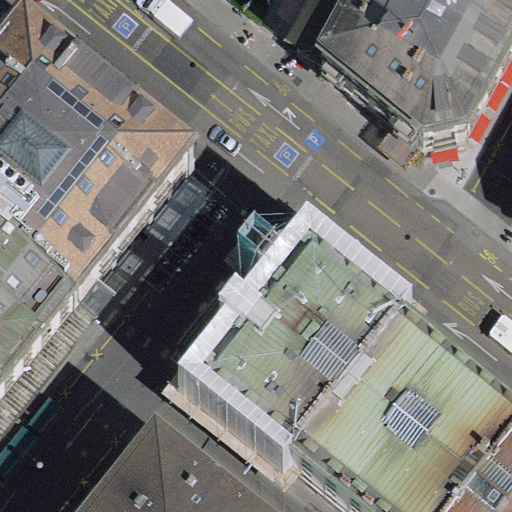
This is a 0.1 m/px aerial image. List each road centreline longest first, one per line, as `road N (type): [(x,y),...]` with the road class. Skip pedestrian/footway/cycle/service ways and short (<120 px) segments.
road 1 (residential): [(302,162),(126,383)]
road 2 (secondary): [(302,162),(111,0)]
road 3 (residential): [(126,383),(286,511)]
road 4 (secondary): [(452,281),(302,162)]
road 5 (residential): [(126,383),(23,511)]
road 6 (residential): [(452,281),(511,158)]
